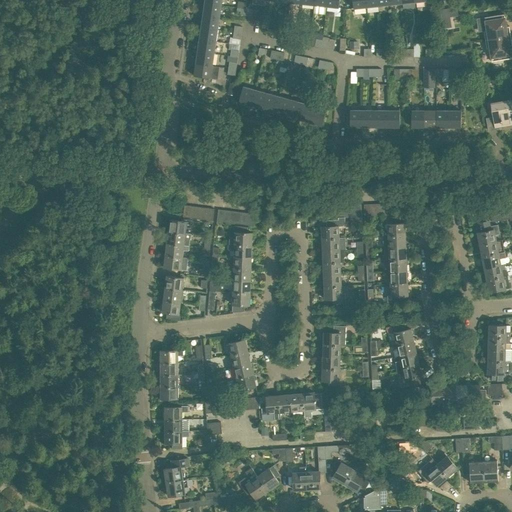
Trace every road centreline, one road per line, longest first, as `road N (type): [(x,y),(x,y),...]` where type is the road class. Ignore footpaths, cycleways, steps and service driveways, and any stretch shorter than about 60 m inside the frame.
road 1 (residential): [(471,309),(465,365),(441,364),(432,335),(428,224),(453,225),(466,281)]
road 2 (residential): [(268,320),(273,233),(295,229),(303,244),(301,371),(273,371),(269,351)]
road 3 (residential): [(511,172),(332,172)]
road 4 (residential): [(149,511),(139,334)]
road 5 (residential): [(160,172),(177,0)]
road 6 (residential): [(332,172),(160,172)]
road 7 (residential): [(139,334),(160,172)]
road 8 (residential): [(160,172),(0,173)]
road 9 (residential): [(139,334),(268,320)]
